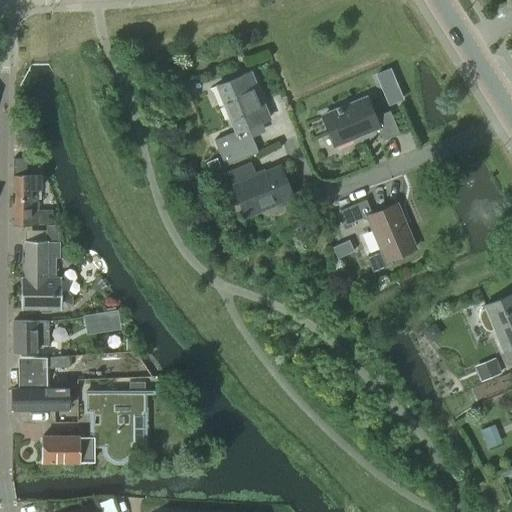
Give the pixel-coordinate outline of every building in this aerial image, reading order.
[(224,165),(258,152),(248,127),(269,118),(250,72),(216,85),(235,131),(214,139),(224,165)] [(365,96),(321,114),(335,146),(378,128),(383,140),(399,133),(389,110),(374,116),(365,96)] [(38,210),(38,191),(38,188),(40,188),(40,174),(27,174),(27,158),(12,159),(13,224),(37,224),(57,224),(51,210),(38,210)] [(292,197),(279,165),(256,175),(250,162),(217,175),(225,193),(234,189),(245,216),(292,197)] [(414,247),(396,203),(372,214),(366,199),(339,210),(345,225),(367,216),(381,250),(366,256),(372,271),(388,265),(386,259),(414,247)] [(349,239),(332,247),(337,258),(354,250),(349,239)] [(24,276),(21,276),(21,309),(38,309),(42,312),(50,312),(54,309),(61,309),(61,308),(68,308),(72,304),(72,296),(68,292),(61,291),(61,277),(56,277),(56,257),(59,257),(59,241),(24,241),(24,276)] [(511,293),(484,305),(485,307),(481,309),(480,313),(480,317),(483,325),(486,328),(490,330),(494,329),(502,350),(507,360),(511,358),(511,293)] [(68,318),(68,319),(70,328),(118,320),(116,309),(68,318)] [(48,320),(13,321),(12,321),(12,352),(37,352),(36,346),(49,346),(48,320)] [(55,355),(77,354),(77,346),(71,346),(71,342),(55,343),(55,355)] [(12,409),(18,409),(68,408),(68,387),(47,387),(46,367),(68,367),(68,356),(19,357),(20,387),(12,387),(12,409)] [(42,435),(42,463),(79,462),(79,461),(92,461),(92,446),(104,446),(105,452),(109,457),(115,460),(121,460),(126,456),(130,451),(130,445),(132,445),(132,443),(130,443),(130,427),(131,427),(131,426),(130,426),(130,410),(143,410),(143,392),(152,392),(152,391),(84,392),(84,393),(84,410),(100,410),(100,426),(91,426),(91,436),(78,436),(78,434),(42,435)]
